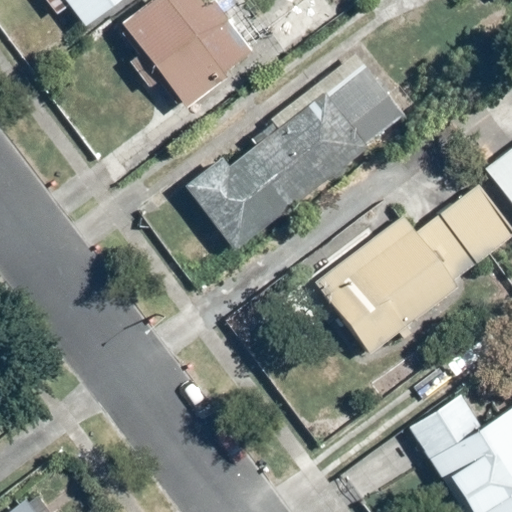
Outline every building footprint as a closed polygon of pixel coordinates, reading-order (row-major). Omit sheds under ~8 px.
[(60,0),(81,27),(116,0),(60,0)] [(266,39),(234,0),(149,0),(116,27),(181,108),(266,39)] [(359,62),(183,184),(219,236),(395,115),(359,62)] [(511,228),(511,143),(479,169),(482,173),(410,231),(397,215),(311,284),(367,354),(453,286),(448,280),(511,228)] [(511,511),(511,404),(478,428),(453,392),(404,426),(462,511),(511,511)] [(58,511),(38,485),(2,511),(58,511)]
